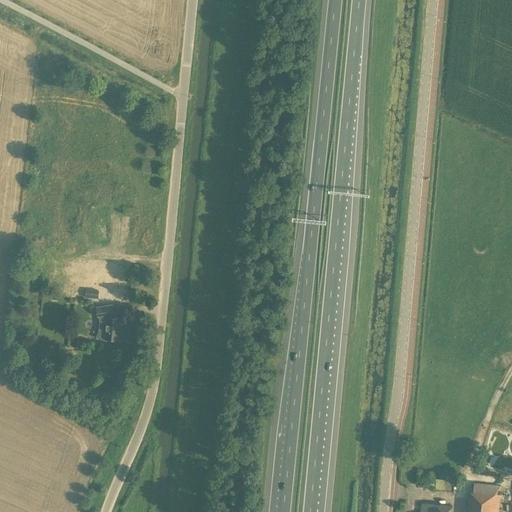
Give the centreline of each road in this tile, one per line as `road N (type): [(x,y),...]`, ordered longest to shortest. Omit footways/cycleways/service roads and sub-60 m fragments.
road 1 (unclassified): [(105,511),(153,395),(192,0)]
road 2 (motorway): [(334,0),(283,511)]
road 3 (unclassified): [(382,511),(432,0)]
road 4 (motorway): [(309,511),(358,0)]
